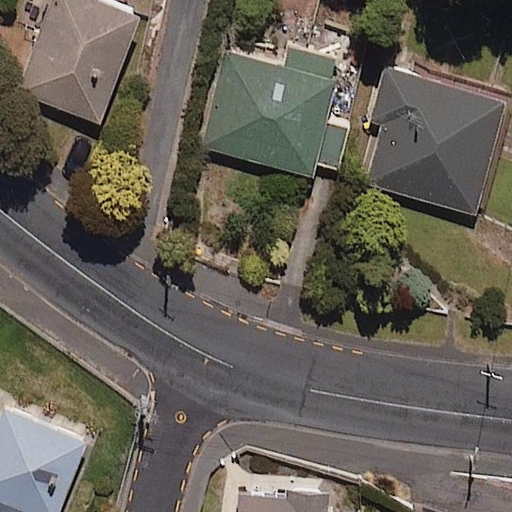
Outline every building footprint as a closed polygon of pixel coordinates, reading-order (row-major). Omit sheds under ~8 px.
[(137,13),(100,0),(46,0),(13,90),(97,121),(137,13)] [(282,58),(223,45),(200,148),(310,172),(336,55),(285,44),(282,58)] [(503,98),(382,67),(368,121),(378,124),(363,184),(474,213),(503,98)] [(62,511),(95,432),(11,398),(0,424),(0,511),(62,511)] [(330,511),(331,495),(225,494),(224,511),(330,511)]
